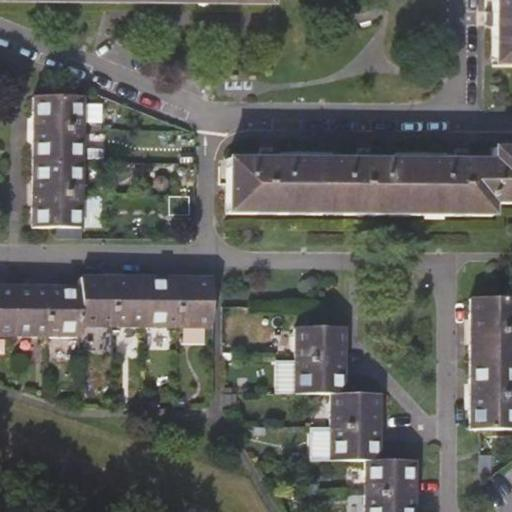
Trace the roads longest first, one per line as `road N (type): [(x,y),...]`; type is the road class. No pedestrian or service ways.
road 1 (residential): [(211,258),(433,260),(453,273),(456,511)]
road 2 (residential): [(213,113),(419,117),(443,101),(454,81)]
road 3 (residential): [(0,29),(213,113)]
road 4 (residential): [(0,257),(211,258)]
road 5 (unknown): [(456,433),(338,308),(312,308)]
road 6 (residential): [(213,113),(211,258)]
